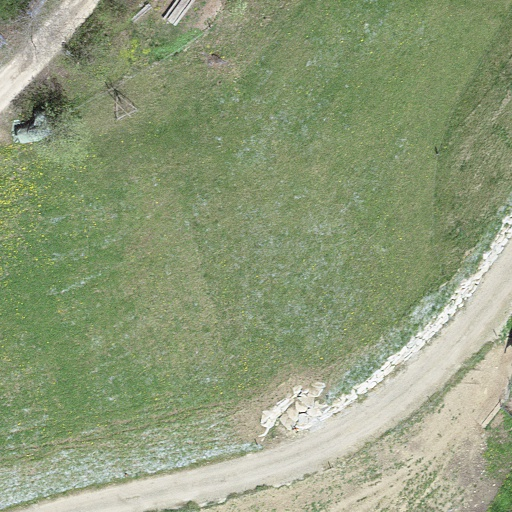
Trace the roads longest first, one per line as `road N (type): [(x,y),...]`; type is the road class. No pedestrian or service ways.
road 1 (track): [(128,511),(308,459),(368,427),(425,386),(476,334),(511,277)]
road 2 (track): [(84,0),(0,90)]
